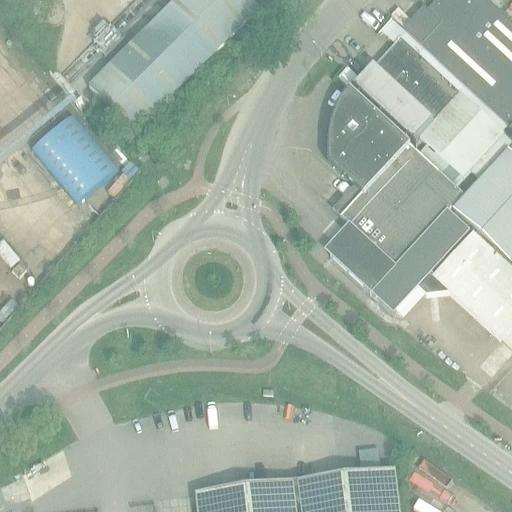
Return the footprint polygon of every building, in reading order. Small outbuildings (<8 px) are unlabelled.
[(135,136),(260,11),(249,0),(179,0),(89,90),(135,136)] [(420,14),(403,32),(420,48),(509,130),(511,126),(511,24),(486,0),(433,0),(436,2),(426,13),(423,17),(420,14)] [(400,41),(392,50),(354,92),(414,147),(420,140),(464,179),(504,135),(460,96),(400,41)] [(354,232),(330,259),(370,297),(392,317),(417,290),(426,298),(448,295),(432,280),(429,277),(471,232),(449,212),(463,198),(437,173),(349,92),(344,99),(339,105),(337,109),(342,111),(340,114),(338,121),(334,136),(333,143),(333,150),(333,158),(333,161),(365,190),(339,218),(354,232)] [(73,118),(31,153),(77,208),(119,173),(73,118)] [(510,265),(511,263),(511,155),(508,152),(453,212),(510,265)] [(511,271),(473,236),(432,280),(448,295),(511,353),(511,271)] [(199,511),(396,511),(392,475),(198,498),(199,511)]
